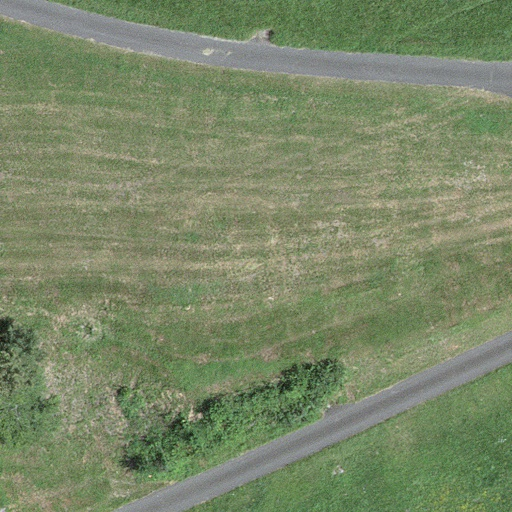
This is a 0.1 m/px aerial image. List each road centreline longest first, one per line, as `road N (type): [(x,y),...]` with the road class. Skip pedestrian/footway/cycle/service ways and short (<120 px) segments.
road 1 (track): [(511,63),(337,57),(161,36),(36,0)]
road 2 (track): [(134,511),(511,333)]
